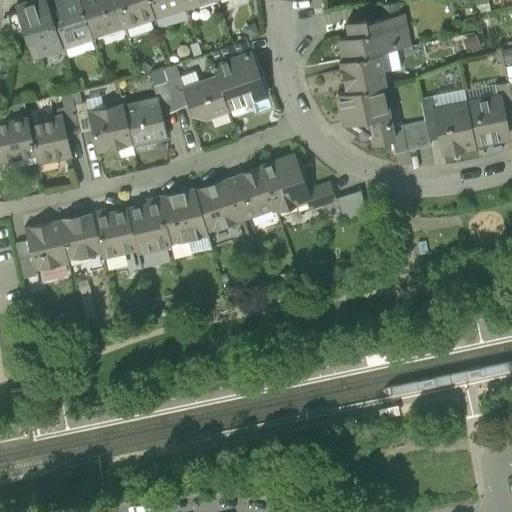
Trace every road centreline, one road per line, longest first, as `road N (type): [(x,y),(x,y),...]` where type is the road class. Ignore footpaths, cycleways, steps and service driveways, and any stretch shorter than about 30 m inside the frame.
road 1 (residential): [(511,172),(403,187),(333,159),(302,125)]
road 2 (residential): [(302,125),(123,184)]
road 3 (residential): [(118,184),(0,213)]
